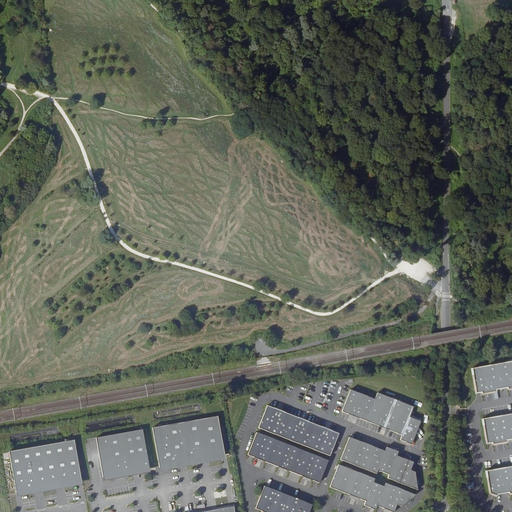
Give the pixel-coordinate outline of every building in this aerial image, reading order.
[(511,361),(472,368),(477,393),(482,392),(482,394),(497,391),(497,390),(508,388),(509,389),(511,388),(511,361)] [(351,415),(382,427),(382,426),(389,429),(389,430),(402,435),(402,436),(400,441),(407,444),(408,442),(411,444),(420,421),(409,417),(412,407),(377,393),(374,399),(350,390),(342,411),(343,412),(344,411),(351,414),(351,415)] [(322,452),(330,455),(339,433),(267,405),(259,427),(267,430),(267,429),(275,432),(274,433),(290,440),(291,438),(298,441),(298,443),(314,449),(315,448),(322,451),(322,452)] [(511,413),(483,419),(487,444),(493,443),(493,444),(508,442),(508,440),(511,439),(511,413)] [(225,456),(217,416),(152,428),(159,467),(225,456)] [(103,477),(149,469),(142,430),(96,438),(103,477)] [(311,480),(319,483),(328,460),(256,433),(248,455),(256,458),(256,457),(264,460),(263,461),(279,467),(280,466),(287,469),(287,470),(303,477),(304,475),(311,478),(311,480)] [(386,448),(385,452),(369,445),(368,447),(361,444),(362,442),(349,437),(340,459),(376,474),(377,470),(389,475),(387,478),(417,491),(414,473),(409,471),(412,465),(404,462),(404,460),(396,457),(397,454),(393,452),(394,451),(386,448)] [(8,452),(16,493),(81,481),(74,440),(8,452)] [(349,494),(365,501),(363,505),(370,508),(371,506),(375,508),(376,505),(384,509),(385,507),(393,511),(396,504),(400,506),(415,496),(385,484),(384,487),(372,483),(374,479),(338,464),(329,486),(342,491),(342,490),(350,493),(349,494)] [(491,494),(498,496),(498,495),(510,492),(510,494),(511,493),(511,466),(487,471),(491,494)] [(309,511),(312,505),(264,486),(255,508),(262,511),(263,510),(268,511),(267,511),(309,511)]
